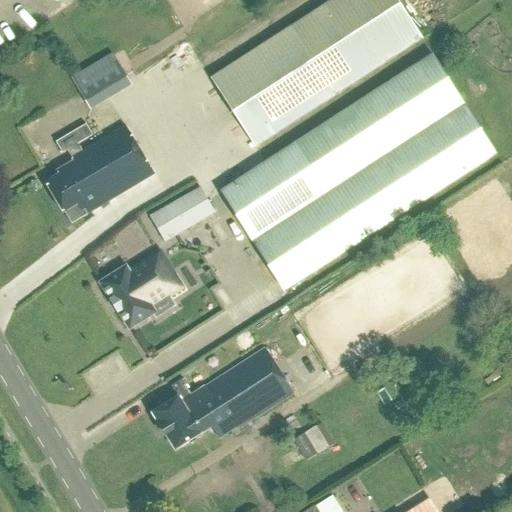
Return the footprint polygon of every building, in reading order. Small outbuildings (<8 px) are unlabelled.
[(255,149),(423,40),(396,0),(334,0),(210,81),(255,149)] [(284,294),(496,156),(433,56),(221,194),(284,294)] [(91,109),(132,85),(117,59),(76,84),(91,109)] [(60,177),(45,185),(64,217),(66,215),(72,225),(155,177),(126,128),(81,154),(77,147),(94,137),(87,125),(56,143),(63,155),(68,153),(72,160),(74,163),(57,173),(60,177)] [(165,244),(176,237),(215,216),(200,190),(150,219),(165,244)] [(126,269),(101,285),(112,301),(111,302),(118,313),(119,313),(130,329),(155,314),(151,307),(180,289),(159,256),(130,275),(126,269)] [(187,414),(162,431),(176,453),(212,429),(219,441),(237,429),(238,431),(294,395),(265,350),(204,389),(192,397),(182,382),(171,389),(177,399),(187,414)] [(152,415),(162,431),(187,414),(177,399),(152,415)] [(324,423),(308,433),(321,455),(337,445),(324,423)] [(306,461),(317,454),(305,433),(293,439),(306,461)]
